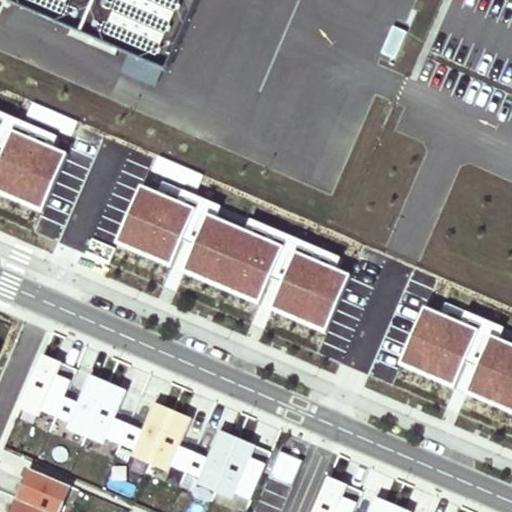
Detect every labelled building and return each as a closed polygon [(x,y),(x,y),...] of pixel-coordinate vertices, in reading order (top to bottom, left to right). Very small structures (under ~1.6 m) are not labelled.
[(193,0),(0,0),(167,73),(199,2),(193,0)] [(69,152),(0,123),(0,159),(3,160),(0,166),(0,192),(44,211),(69,152)] [(350,274),(141,187),(117,244),(169,266),(180,239),(196,245),(184,273),(255,302),(267,276),(283,283),(271,311),(325,334),(350,274)] [(511,344),(426,308),(402,365),(454,387),(466,360),(481,366),(470,394),(511,411),(511,344)] [(44,355),(42,361),(60,368),(62,363),(44,355)] [(60,368),(42,361),(21,408),(41,416),(43,411),(57,417),(66,397),(77,370),(62,363),(60,368)] [(110,383),(92,376),(89,381),(107,389),(110,383)] [(80,403),(66,397),(57,417),(71,423),(69,428),(87,436),(107,389),(89,381),(80,403)] [(127,391),(110,383),(107,389),(125,397),(127,391)] [(125,397),(107,389),(87,436),(105,444),(107,438),(121,444),(130,424),(116,418),(125,397)] [(174,411),(156,403),(154,409),(172,417),(174,411)] [(152,464),(172,417),(154,409),(144,431),(130,424),(121,444),(136,450),(133,456),(152,464)] [(192,419),(174,411),(172,417),(190,424),(192,419)] [(190,424),(172,417),(152,464),(170,472),(172,466),(187,472),(195,452),(181,446),(190,424)] [(239,439),(221,431),(219,437),(237,444),(239,439)] [(209,459),(195,452),(187,472),(201,478),(198,484),(216,492),(237,444),(219,437),(209,459)] [(256,446),(239,439),(237,444),(254,452),(256,446)] [(254,452),(237,444),(216,492),(235,499),(237,494),(252,500),(272,453),(256,446),(254,452)] [(280,451),(269,477),(292,487),(303,461),(280,451)] [(56,511),(68,485),(29,468),(16,499),(47,511),(56,511)] [(347,485),(330,477),(327,483),(345,491),(347,485)] [(345,491),(327,483),(314,511),(354,511),(363,492),(347,485),(345,491)] [(61,511),(73,487),(68,485),(56,511),(61,511)] [(395,506),(377,498),(375,503),(393,511),(395,506)] [(47,511),(16,499),(10,511),(47,511)] [(371,511),(392,511),(393,511),(375,503),(371,511)]
